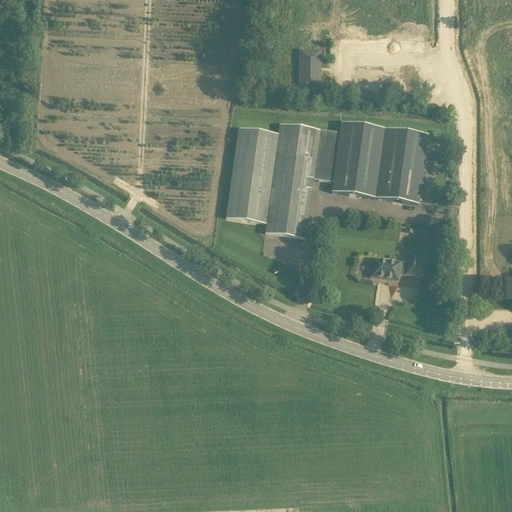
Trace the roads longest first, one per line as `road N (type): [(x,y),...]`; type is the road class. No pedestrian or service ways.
road 1 (secondary): [(0,164),(277,321),(461,378)]
road 2 (residential): [(461,378),(463,109),(445,0)]
